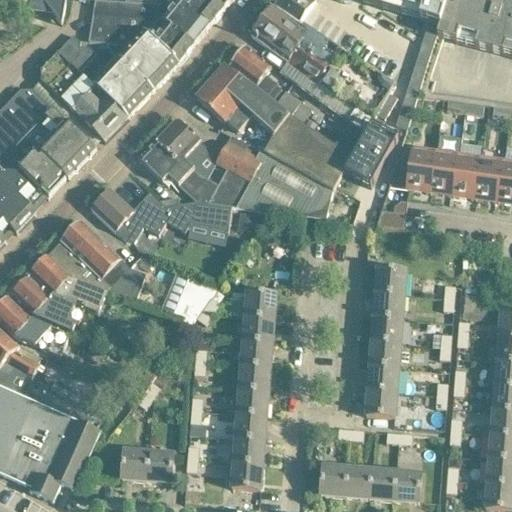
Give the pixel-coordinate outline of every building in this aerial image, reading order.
[(0,0),(0,9),(29,14),(54,17),(54,18),(62,29),(61,29),(63,30),(64,19),(67,0),(0,0)] [(182,67),(218,22),(234,2),(230,0),(161,0),(160,8),(146,7),(119,5),(116,21),(114,34),(112,48),(124,50),(141,40),(146,36),(156,46),(180,68),(182,67)] [(160,8),(161,0),(146,0),(146,7),(160,8)] [(280,0),(274,9),(302,27),(317,4),(310,0),(280,0)] [(333,0),(341,5),(344,0),(361,0),(425,19),(423,25),(441,31),(451,0),(333,0)] [(511,61),(511,0),(451,0),(441,31),(439,38),(438,41),(446,43),(446,40),(455,43),(455,45),(511,61)] [(116,21),(119,5),(97,3),(96,4),(93,17),(116,21)] [(274,9),(251,40),(253,41),(355,116),(349,125),(367,138),(369,136),(378,120),(396,90),(378,79),(362,67),(342,54),(302,27),(274,9)] [(114,34),(116,21),(93,17),(91,31),(114,34)] [(112,48),(114,34),(91,31),(89,46),(110,48),(112,48)] [(155,95),(180,68),(156,46),(146,36),(141,40),(124,50),(112,48),(110,48),(110,53),(119,61),(155,95)] [(426,36),(424,43),(435,47),(438,39),(426,36)] [(81,50),(81,46),(74,39),(58,55),(80,76),(97,58),(90,51),(81,50)] [(424,43),(422,50),(433,54),(435,47),(424,43)] [(422,50),(419,58),(431,61),(433,54),(422,50)] [(272,72),(245,51),(244,53),(240,53),(235,59),(236,62),(230,70),(274,104),(282,94),(276,89),(278,87),(267,79),(272,72)] [(128,123),(96,92),(94,90),(85,81),(80,76),(58,55),(41,73),(41,85),(61,104),(72,115),(103,144),(105,147),(128,123)] [(419,58),(417,65),(428,68),(431,61),(419,58)] [(155,95),(119,61),(94,90),(96,92),(128,123),(155,95)] [(417,65),(415,72),(426,75),(428,68),(417,65)] [(290,122),(275,110),(242,84),(225,71),(197,103),(226,129),(227,127),(237,136),(241,136),(254,121),(275,141),(265,158),(333,196),(345,178),(354,163),(290,122)] [(415,72),(412,79),(424,83),(426,75),(415,72)] [(412,79),(410,86),(422,90),(424,83),(412,79)] [(410,86),(408,93),(419,97),(422,90),(410,86)] [(408,93),(406,100),(417,104),(419,97),(408,93)] [(68,128),(33,94),(21,94),(0,115),(0,178),(29,181),(49,202),(49,203),(50,204),(87,166),(97,156),(88,147),(68,128)] [(286,96),(275,110),(290,122),(302,107),(286,96)] [(391,99),(385,109),(392,113),(398,103),(391,99)] [(406,100),(403,107),(415,111),(417,104),(406,100)] [(465,118),(467,108),(449,105),(447,116),(465,118)] [(403,107),(401,115),(412,119),(415,111),(403,107)] [(485,111),(467,108),(465,118),(483,121),(485,111)] [(385,110),(378,120),(385,124),(391,114),(385,110)] [(511,125),(511,117),(511,114),(494,112),(493,122),(511,125)] [(401,115),(398,123),(410,126),(412,119),(401,115)] [(398,123),(396,130),(408,134),(410,126),(398,123)] [(219,164),(201,146),(196,141),(197,140),(193,136),(192,137),(178,124),(157,146),(180,168),(185,163),(195,173),(209,183),(217,168),(216,168),(219,164)] [(354,163),(345,178),(371,193),(395,150),(369,136),(367,138),(354,163)] [(333,196),(265,158),(232,140),(219,164),(216,168),(217,168),(228,174),(218,190),(209,205),(207,209),(232,212),(326,224),(333,196)] [(218,190),(209,183),(195,173),(185,163),(180,168),(157,146),(140,164),(164,187),(169,191),(174,187),(196,206),(200,200),(209,205),(218,190)] [(431,198),(437,154),(403,149),(399,163),(389,192),(431,198)] [(454,201),(460,157),(437,154),(431,198),(454,201)] [(476,204),(483,161),(460,157),(454,201),(476,204)] [(499,207),(505,164),(483,161),(476,204),(499,207)] [(511,209),(511,164),(505,164),(499,207),(511,209)] [(44,199),(49,203),(49,202),(29,181),(0,178),(0,221),(11,233),(17,238),(36,218),(31,213),(44,199)] [(230,236),(232,212),(207,209),(209,205),(200,200),(196,206),(179,209),(178,202),(160,205),(151,197),(134,215),(112,194),(92,215),(113,235),(135,246),(145,231),(160,240),(168,226),(186,237),(192,228),(230,236)] [(404,236),(406,219),(379,215),(376,232),(404,236)] [(2,242),(11,233),(0,221),(0,252),(7,246),(2,242)] [(130,273),(121,265),(81,226),(62,246),(63,248),(50,261),(73,282),(107,296),(130,273)] [(107,296),(73,282),(50,261),(50,262),(48,260),(29,280),(53,303),(71,311),(74,304),(86,309),(85,312),(97,316),(107,296)] [(407,275),(398,274),(378,273),(376,297),(405,300),(407,275)] [(53,303),(29,280),(13,298),(33,318),(72,335),(77,325),(67,321),(71,311),(53,303)] [(189,286),(172,321),(189,333),(215,296),(189,286)] [(455,304),(456,291),(446,290),(445,303),(455,304)] [(467,295),(467,318),(488,319),(489,296),(467,295)] [(275,324),(277,299),(247,297),(245,321),(275,324)] [(403,324),(405,300),(376,297),(374,322),(403,324)] [(214,300),(209,307),(217,313),(222,306),(214,300)] [(51,331),(35,325),(24,316),(9,302),(0,311),(0,326),(16,342),(36,351),(61,360),(70,339),(51,331)] [(454,317),(455,304),(445,303),(444,316),(454,317)] [(217,313),(208,308),(198,324),(207,329),(217,313)] [(511,317),(511,318),(499,317),(497,342),(511,342),(511,317)] [(173,355),(189,333),(172,321),(154,347),(173,355)] [(273,348),(275,324),(245,321),(244,346),(273,348)] [(401,349),(403,324),(374,322),(372,347),(401,349)] [(469,340),(470,327),(459,326),(458,339),(469,340)] [(20,352),(0,333),(0,384),(3,386),(8,378),(11,380),(15,372),(33,383),(40,369),(16,356),(20,352)] [(451,353),(452,340),(442,339),(441,352),(451,353)] [(468,352),(469,340),(458,339),(458,351),(468,352)] [(511,367),(511,342),(497,342),(495,366),(511,367)] [(271,373),(273,348),(244,346),(242,370),(271,373)] [(158,377),(173,355),(154,347),(141,366),(158,377)] [(399,373),(401,349),(372,347),(370,371),(399,373)] [(450,365),(451,353),(441,352),(440,364),(450,365)] [(208,368),(209,355),(197,354),(196,367),(208,368)] [(511,391),(511,367),(495,366),(494,391),(511,391)] [(207,380),(208,368),(196,367),(195,379),(207,380)] [(269,397),(271,373),(242,370),(240,395),(269,397)] [(397,398),(399,373),(370,371),(368,396),(397,398)] [(162,391),(171,378),(165,372),(153,386),(162,391)] [(465,388),(466,376),(456,375),(455,388),(465,388)] [(146,414),(161,393),(152,387),(137,408),(146,414)] [(448,401),(449,389),(438,388),(437,401),(448,401)] [(464,401),(465,388),(455,388),(454,400),(464,401)] [(101,435),(0,390),(0,477),(32,491),(30,496),(54,506),(62,489),(75,495),(101,435)] [(511,416),(511,391),(494,391),(492,415),(511,416)] [(267,422),(269,397),(240,395),(238,419),(267,422)] [(396,423),(397,403),(397,398),(368,396),(366,420),(396,423)] [(447,414),(448,401),(437,401),(436,413),(447,414)] [(204,416),(205,404),(193,403),(192,415),(204,416)] [(203,429),(204,416),(192,415),(191,428),(203,429)] [(511,441),(511,416),(492,415),(491,440),(511,441)] [(265,446),(267,422),(238,419),(236,444),(265,446)] [(461,437),(462,424),(452,424),(451,436),(461,437)] [(351,445),(351,434),(339,433),(338,444),(351,445)] [(364,446),(364,435),(351,434),(351,445),(364,446)] [(461,450),(461,437),(451,436),(450,449),(461,450)] [(400,449),(400,438),(388,437),(387,448),(400,449)] [(412,450),(413,439),(400,438),(400,449),(412,450)] [(511,465),(511,441),(491,440),(489,464),(511,465)] [(263,471),(265,446),(236,444),(234,468),(263,471)] [(200,465),(202,452),(189,451),(188,464),(200,465)] [(147,486),(149,455),(124,453),(122,484),(147,486)] [(175,457),(149,455),(147,486),(172,488),(175,457)] [(199,478),(200,465),(188,464),(187,477),(199,478)] [(511,490),(511,465),(489,464),(487,489),(511,490)] [(261,495),(263,471),(234,468),(232,493),(261,495)] [(346,502),(348,473),(323,471),(321,500),(346,502)] [(458,486),(459,473),(448,472),(447,485),(458,486)] [(370,504),(372,475),(348,473),(346,502),(370,504)] [(395,506),(397,477),(372,475),(370,504),(395,506)] [(422,478),(397,477),(395,506),(419,508),(422,478)] [(457,498),(458,486),(447,485),(446,497),(457,498)] [(511,511),(511,490),(487,489),(485,511),(511,511)]
